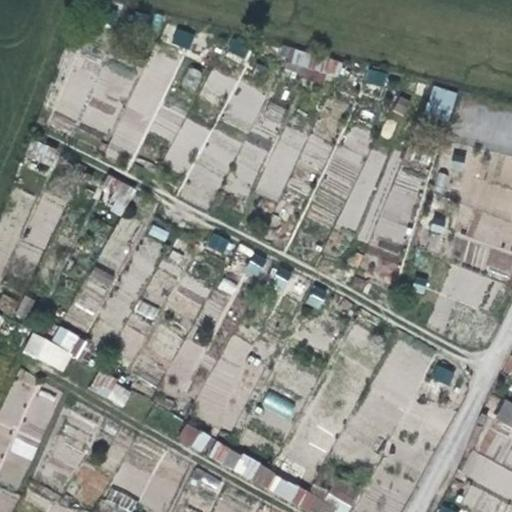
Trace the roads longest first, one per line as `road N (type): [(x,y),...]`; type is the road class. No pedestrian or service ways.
road 1 (track): [(50,143),(488,367)]
road 2 (track): [(292,511),(28,368)]
